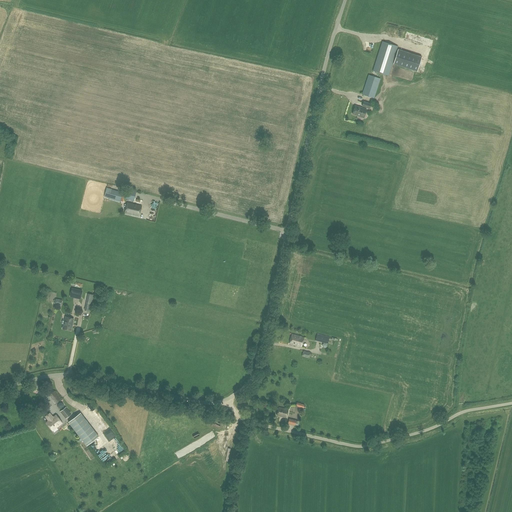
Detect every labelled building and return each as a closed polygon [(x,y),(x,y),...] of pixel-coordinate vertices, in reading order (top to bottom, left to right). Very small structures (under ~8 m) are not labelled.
[(382,41),(373,70),(388,75),(393,62),(397,48),(398,46),(382,41)] [(398,49),(393,63),(417,71),(422,57),(398,49)] [(380,78),(368,74),(362,94),(374,98),(380,78)] [(386,99),(390,87),(382,85),(379,96),(386,99)] [(366,109),(355,106),(352,114),(364,117),(366,109)] [(104,197),(120,202),(122,193),(111,190),(107,188),(104,197)] [(126,197),(134,199),(136,192),(128,190),(126,197)] [(124,213),(139,217),(142,206),(127,202),(124,213)] [(80,299),(82,292),(72,289),(70,297),(80,299)] [(72,324),(73,318),(65,316),(62,328),(70,330),(72,326),(71,326),(71,324),(72,324)] [(289,345),(301,348),(304,337),(292,334),(289,345)] [(329,337),(317,334),(315,341),(328,344),(329,337)] [(61,399),(55,391),(48,396),(55,404),(61,399)] [(71,414),(66,407),(60,412),(65,419),(71,414)] [(278,407),(276,416),(287,418),(289,409),(278,407)] [(98,436),(80,412),(68,421),(86,445),(98,436)] [(46,422),(52,430),(62,423),(56,415),(53,417),(52,417),(50,413),(45,416),(48,420),(48,421),(46,422)]
